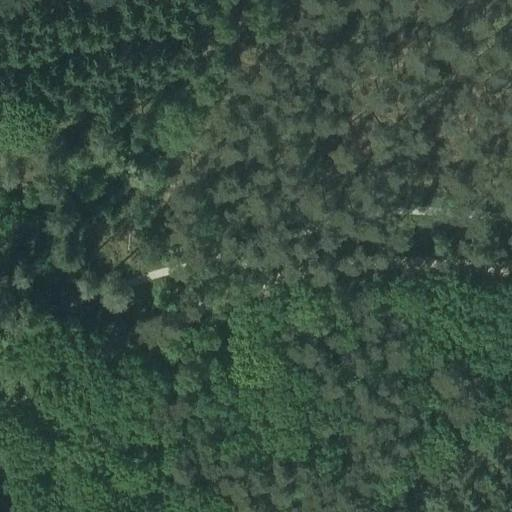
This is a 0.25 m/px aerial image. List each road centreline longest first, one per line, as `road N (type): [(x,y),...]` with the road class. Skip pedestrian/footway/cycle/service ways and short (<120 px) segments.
road 1 (track): [(133,335),(270,280),(340,268),(417,264),(511,273)]
road 2 (track): [(210,0),(197,91),(138,292),(133,335)]
road 3 (track): [(344,511),(511,393)]
road 4 (track): [(0,382),(133,335)]
